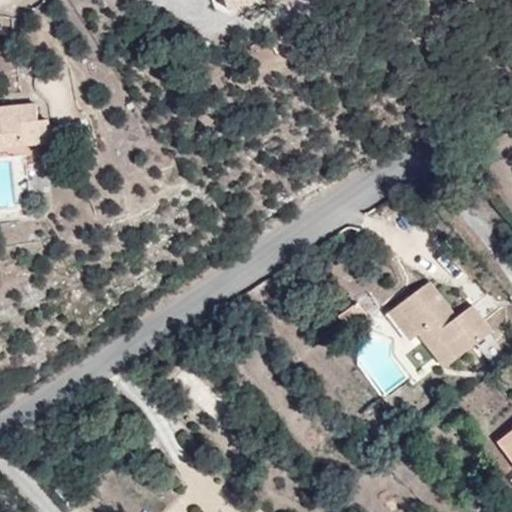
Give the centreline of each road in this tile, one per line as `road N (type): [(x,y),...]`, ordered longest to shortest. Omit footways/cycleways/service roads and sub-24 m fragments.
road 1 (residential): [(511,100),(0,424)]
road 2 (unknown): [(307,0),(218,17),(141,0)]
